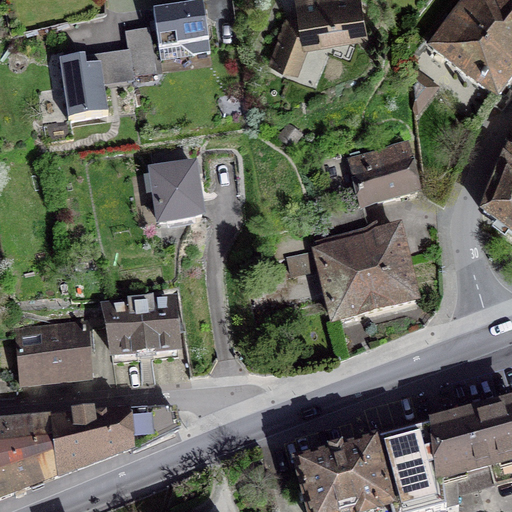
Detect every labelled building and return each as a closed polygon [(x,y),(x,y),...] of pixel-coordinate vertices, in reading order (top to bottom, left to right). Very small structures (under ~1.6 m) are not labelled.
[(306,43),(364,34),(357,0),(298,0),(302,22),(286,25),(272,63),(295,71),(306,43)] [(511,0),(469,0),(432,50),(496,100),(511,79),(511,0)] [(210,54),(203,6),(153,13),(159,50),(180,47),(192,56),(210,54)] [(70,122),(108,116),(100,66),(86,68),(84,58),(59,62),(68,121),(51,124),(53,143),(73,141),(70,122)] [(415,74),(409,83),(413,110),(417,113),(436,89),(415,74)] [(360,209),(418,193),(407,146),(348,162),(360,209)] [(511,235),(511,149),(509,147),(483,213),(511,235)] [(159,224),(201,218),(194,167),(152,173),(159,224)] [(338,248),(336,240),(315,245),(317,252),(288,259),(292,278),(321,271),(334,323),(415,303),(398,233),(338,248)] [(130,308),(106,310),(114,358),(176,352),(171,304),(152,306),(151,301),(129,303),(130,308)] [(16,335),(20,387),(91,380),(87,328),(16,335)] [(442,481),(457,477),(491,467),(496,486),(511,481),(511,407),(433,428),(442,481)] [(178,431),(175,411),(49,422),(56,479),(131,450),(133,453),(178,431)] [(0,499),(56,479),(49,422),(0,427),(0,499)] [(442,481),(433,428),(373,444),(391,511),(436,511),(458,506),(457,477),(442,481)] [(297,465),(310,511),(391,511),(373,444),(297,465)]
